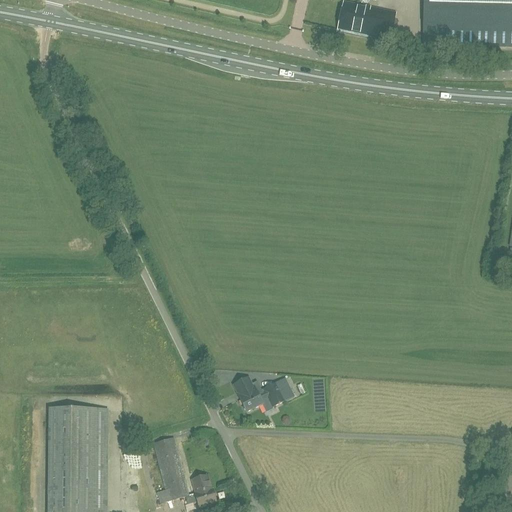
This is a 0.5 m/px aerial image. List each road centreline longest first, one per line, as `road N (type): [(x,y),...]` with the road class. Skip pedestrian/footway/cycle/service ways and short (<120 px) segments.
road 1 (unclassified): [(263,511),(49,80),(50,23)]
road 2 (primary): [(511,98),(334,80),(50,23)]
road 3 (unclassified): [(511,74),(383,69),(70,0)]
road 4 (track): [(282,0),(277,22),(176,0)]
